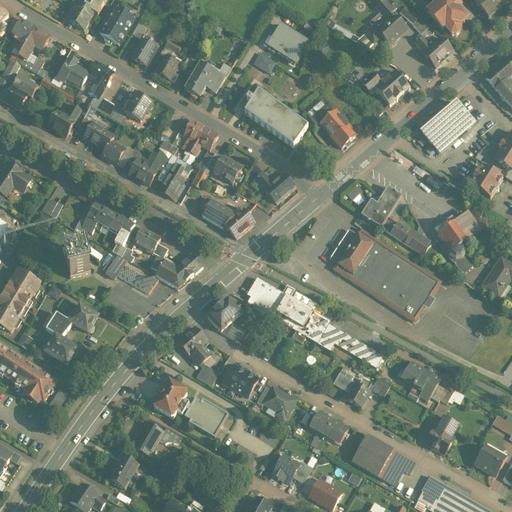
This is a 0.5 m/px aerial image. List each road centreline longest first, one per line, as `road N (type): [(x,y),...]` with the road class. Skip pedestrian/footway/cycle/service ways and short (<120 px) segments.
road 1 (residential): [(511,510),(246,359),(214,339),(188,308)]
road 2 (residential): [(4,0),(296,174),(316,199)]
road 3 (secondary): [(188,308),(107,392),(22,511)]
road 4 (residential): [(223,278),(189,245),(0,147)]
road 5 (secondary): [(511,32),(316,199)]
road 6 (secondary): [(316,199),(223,278)]
